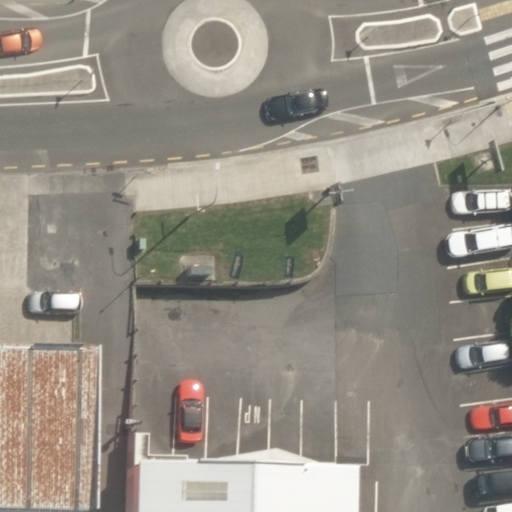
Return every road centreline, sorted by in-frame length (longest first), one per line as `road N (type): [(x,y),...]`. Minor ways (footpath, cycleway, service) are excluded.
road 1 (secondary): [(511,35),(345,72),(255,102)]
road 2 (secondary): [(178,109),(0,107)]
road 3 (secondary): [(0,44),(58,36),(133,0)]
road 4 (secondary): [(178,109),(138,73),(129,48),(137,0)]
